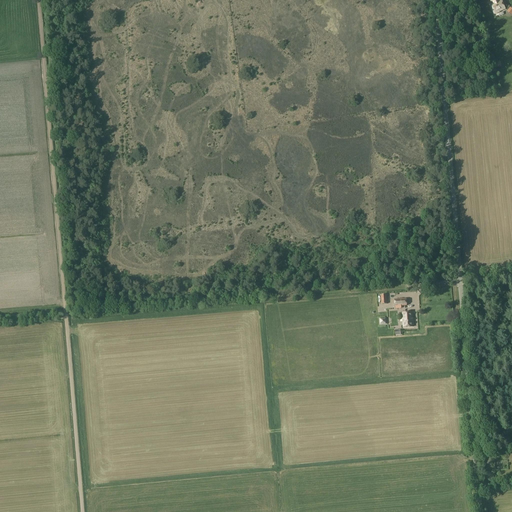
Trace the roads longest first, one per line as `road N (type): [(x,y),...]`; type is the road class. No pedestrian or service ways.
road 1 (unclassified): [(483,511),(436,0)]
road 2 (track): [(38,0),(65,317)]
road 3 (track): [(65,317),(82,511)]
